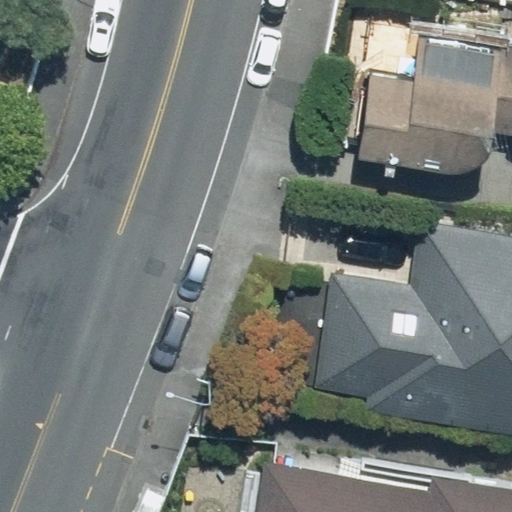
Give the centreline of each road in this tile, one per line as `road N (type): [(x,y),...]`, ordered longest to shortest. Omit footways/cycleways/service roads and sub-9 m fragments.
road 1 (secondary): [(95,298),(188,0)]
road 2 (secondary): [(9,511),(95,298)]
